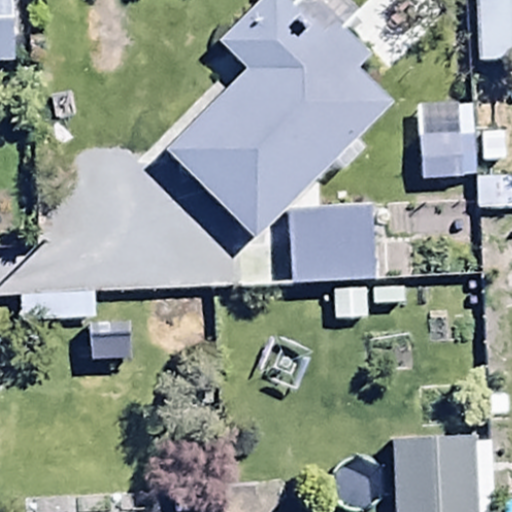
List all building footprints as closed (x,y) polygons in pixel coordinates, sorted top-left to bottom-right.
[(13,0),(0,0),(0,77),(15,77),(13,0)] [(202,79),(224,100),(165,162),(254,250),(333,170),(344,181),(361,164),(351,154),(389,116),(355,82),(368,68),(331,31),(316,46),(269,0),(216,54),(222,59),(202,79)] [(511,0),(473,0),(476,75),(511,73),(511,0)] [(470,145),(418,147),(419,191),(471,190),(470,145)] [(294,253),(235,254),(235,299),(328,298),(328,332),(362,331),(361,293),(370,293),(369,218),(294,219),(294,253)] [(91,303),(17,305),(17,333),(91,332),(91,303)] [(472,511),(471,446),(388,449),(390,511),(472,511)]
